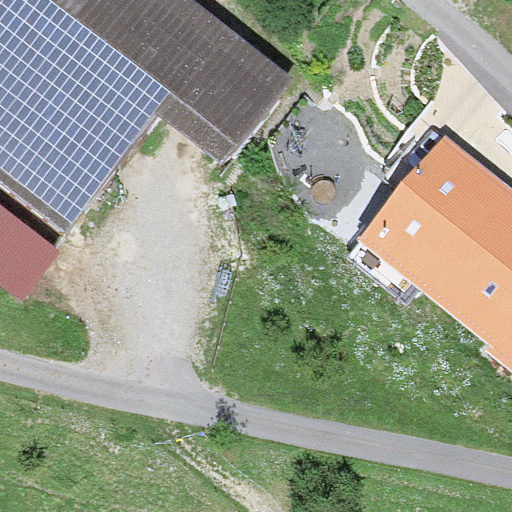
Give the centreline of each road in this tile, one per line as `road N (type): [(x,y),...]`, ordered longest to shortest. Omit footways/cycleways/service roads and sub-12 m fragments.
road 1 (unclassified): [(0,370),(511,479)]
road 2 (track): [(511,108),(400,0)]
